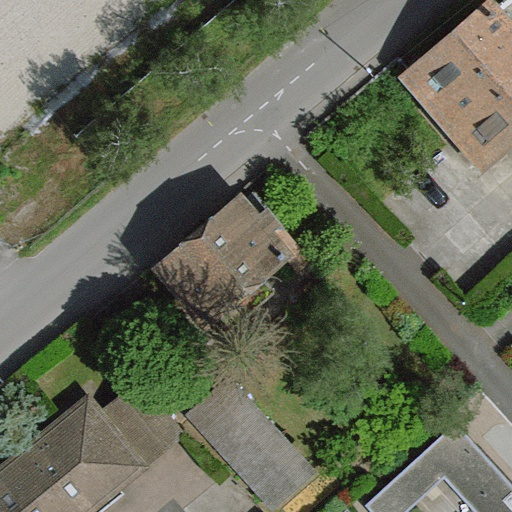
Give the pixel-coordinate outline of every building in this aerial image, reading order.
[(511,31),(495,13),(416,79),(484,161),(511,137),(511,31)] [(243,200),(165,267),(209,322),(288,255),(259,220),(243,200)] [(269,212),(259,220),(288,255),(299,268),(310,259),(269,212)] [(314,471),(233,381),(195,415),(275,504),(314,471)] [(152,459),(182,432),(143,385),(112,411),(152,459)] [(94,400),(66,422),(118,485),(147,463),(94,400)] [(66,422),(0,476),(0,511),(85,511),(118,485),(66,422)] [(409,511),(446,478),(480,447),(458,424),(368,505),(374,511),(409,511)] [(511,511),(511,482),(480,447),(446,478),(477,511),(511,511)]
